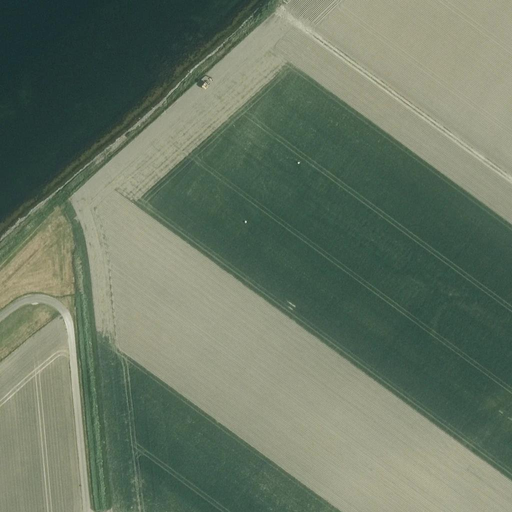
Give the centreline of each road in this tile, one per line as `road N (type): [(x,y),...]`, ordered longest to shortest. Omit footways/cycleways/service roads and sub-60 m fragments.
road 1 (track): [(291,18),(511,180)]
road 2 (residential): [(0,318),(28,299),(64,312),(85,511)]
